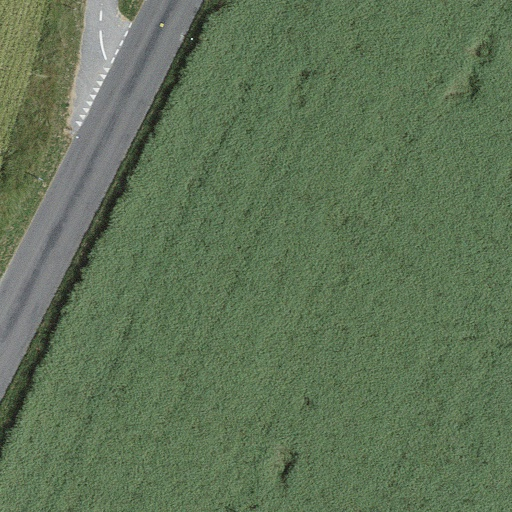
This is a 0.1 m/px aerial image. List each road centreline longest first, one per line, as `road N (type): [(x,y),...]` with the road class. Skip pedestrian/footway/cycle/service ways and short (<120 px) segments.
road 1 (tertiary): [(0,339),(166,0)]
road 2 (track): [(104,123),(100,0)]
